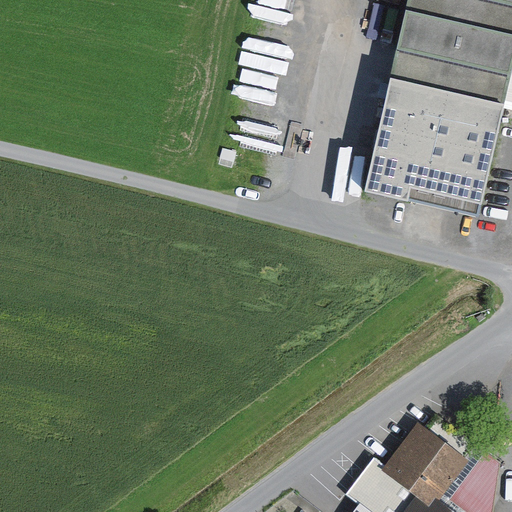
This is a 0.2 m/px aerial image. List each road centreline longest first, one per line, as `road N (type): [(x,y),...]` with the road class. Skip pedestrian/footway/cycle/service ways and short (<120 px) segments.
road 1 (unclassified): [(511,278),(0,155)]
road 2 (unclassified): [(511,311),(240,511)]
road 3 (unknown): [(319,0),(336,122),(339,234)]
